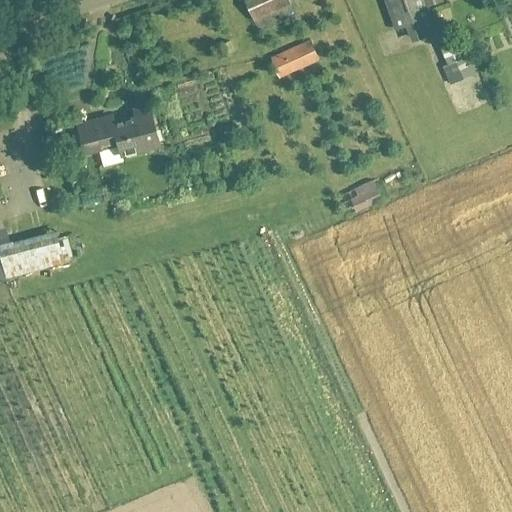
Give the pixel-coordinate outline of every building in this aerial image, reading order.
[(242,0),(253,22),(291,5),(289,0),(242,0)] [(385,0),(395,30),(430,18),(424,0),(385,0)] [(440,47),(447,66),(443,68),(450,85),(475,74),(459,35),(454,37),(453,34),(444,38),(447,44),(440,47)] [(223,42),(227,51),(233,49),(229,40),(223,42)] [(310,40),(269,59),(279,80),(320,61),(310,40)] [(78,124),(85,151),(117,143),(120,157),(160,146),(149,106),(134,110),(136,117),(115,122),(113,115),(78,124)] [(336,198),(345,219),(381,200),(373,181),(336,198)] [(0,244),(0,246),(7,275),(65,260),(57,230),(0,244)]
